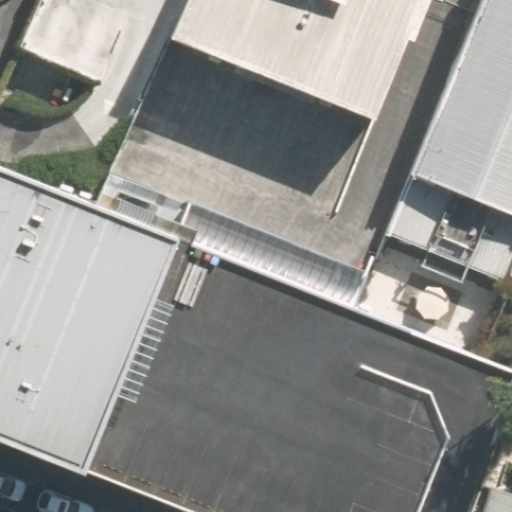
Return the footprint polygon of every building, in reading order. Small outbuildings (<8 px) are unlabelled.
[(43,0),(30,34),(125,72),(146,81),(178,0),(43,0)] [(425,0),(192,0),(175,44),(377,123),(425,0)] [(511,0),(479,0),(410,175),(511,214),(511,0)] [(0,430),(87,465),(178,236),(0,165),(0,430)] [(511,383),(511,357),(178,236),(87,465),(211,511),(409,511),(448,431),(468,437),(489,443),(511,383)] [(511,511),(511,472),(480,462),(463,511),(511,511)]
